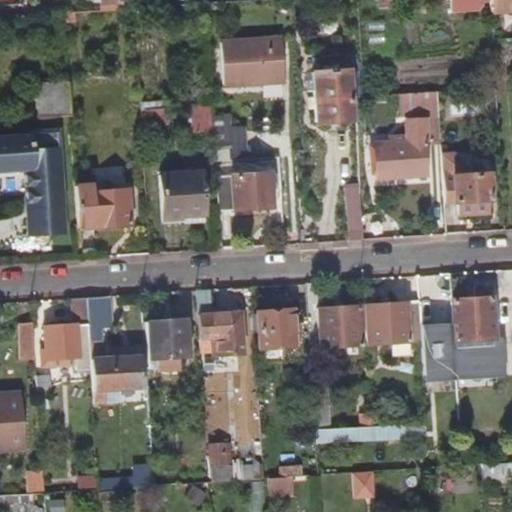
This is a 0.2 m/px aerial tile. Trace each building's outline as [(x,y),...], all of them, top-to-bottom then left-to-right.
[(118,10),(117,0),(87,0),(89,12),(118,10)] [(479,0),(450,0),(452,11),(471,10),(479,0)] [(511,13),(511,0),(490,0),(491,2),(492,15),(511,13)] [(285,84),(282,40),(217,44),(221,88),(285,84)] [(351,122),(349,99),(347,76),(347,74),(314,77),(318,125),(351,122)] [(363,98),(361,75),(347,76),(349,99),(352,99),(363,98)] [(68,112),(66,79),(34,81),(38,115),(68,112)] [(494,101),(494,91),(479,92),(480,102),(494,101)] [(424,178),(423,144),(438,143),(434,93),(395,96),(397,110),(403,109),(406,145),(373,147),(375,181),(424,178)] [(167,125),(166,105),(142,106),(143,127),(167,125)] [(207,132),(205,108),(181,110),(183,134),(207,132)] [(227,118),(210,119),(213,162),(244,159),(242,130),(228,130),(227,118)] [(65,232),(56,128),(30,130),(31,133),(0,136),(0,168),(24,167),(30,235),(65,232)] [(326,183),(324,154),(321,154),(320,152),(301,153),(301,156),(291,156),(293,185),(326,183)] [(457,203),(458,215),(488,213),(487,200),(490,200),(488,173),(465,175),(463,163),(454,153),(439,155),(441,188),(452,187),(454,203),(457,203)] [(272,207),(270,173),(214,178),(216,212),(272,207)] [(204,215),(201,175),(157,179),(161,225),(182,223),(181,217),(204,215)] [(130,223),(127,185),(91,188),(90,182),(74,184),(77,228),(130,223)] [(362,240),(358,188),(341,189),(345,241),(362,240)] [(247,356),(244,314),(216,316),(214,291),(198,292),(201,341),(216,339),(217,358),(247,356)] [(142,385),(141,362),(105,364),(103,330),(109,330),(107,298),(88,299),(91,368),(93,399),(106,398),(105,387),(142,385)] [(91,368),(88,299),(73,300),(75,328),(47,330),(48,350),(42,350),(43,368),(76,366),(76,369),(91,368)] [(506,372),(503,340),(497,340),(495,299),(455,301),(457,325),(450,326),(451,347),(448,347),(449,353),(457,352),(459,375),(506,372)] [(422,342),(420,304),(368,307),(371,345),(393,344),(394,357),(414,356),(413,342),(422,342)] [(365,346),(362,307),(322,310),(324,349),(365,346)] [(298,348),(295,311),(261,313),(264,350),(298,348)] [(188,333),(187,321),(168,322),(169,334),(188,333)] [(189,359),(188,333),(169,334),(168,322),(148,324),(151,370),(161,370),(161,373),(184,372),(183,359),(189,359)] [(36,359),(34,323),(22,324),(24,360),(36,359)] [(449,353),(448,347),(451,347),(450,326),(424,327),(426,351),(423,352),(425,378),(459,375),(457,352),(449,353)] [(49,394),(48,376),(37,377),(38,395),(49,394)] [(459,437),(455,379),(440,380),(444,438),(459,437)] [(328,432),(325,381),(312,382),(316,433),(328,432)] [(0,451),(26,449),(22,393),(0,394),(0,451)] [(373,429),(372,416),(372,414),(358,415),(359,430),(373,429)] [(382,429),(381,415),(372,416),(373,429),(382,429)] [(155,469),(153,434),(139,435),(143,488),(156,488),(155,469)] [(215,484),(235,483),(233,460),(233,452),(228,453),(227,438),(212,439),(215,484)] [(459,463),(459,452),(450,452),(451,464),(459,463)] [(250,467),(249,459),(233,460),(235,483),(251,482),(250,467)] [(266,481),(265,466),(250,467),(251,482),(266,481)] [(179,486),(177,467),(155,469),(156,488),(179,486)] [(509,476),(508,467),(483,469),(484,487),(509,485),(509,476)] [(305,479),(304,468),(284,469),(285,480),(305,479)] [(44,490),(42,470),(26,471),(27,493),(44,492),(44,490)] [(374,471),(351,472),(352,498),(375,498),(374,471)] [(94,487),(93,474),(82,474),(83,488),(94,487)] [(97,489),(124,487),(123,478),(97,479),(97,489)] [(201,507),(208,497),(195,488),(188,499),(201,507)] [(125,503),(125,493),(101,495),(102,505),(125,503)] [(0,505),(34,504),(33,495),(0,496),(0,505)]
